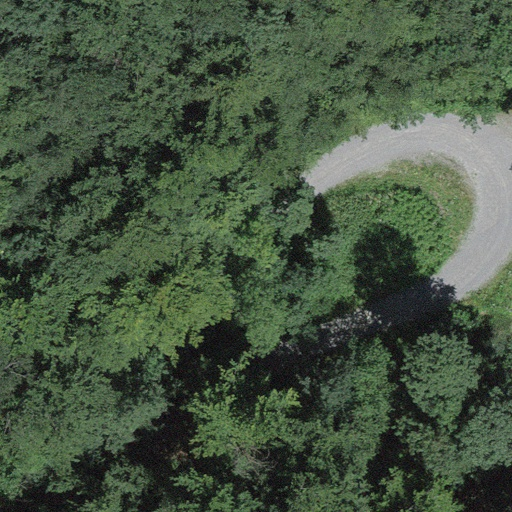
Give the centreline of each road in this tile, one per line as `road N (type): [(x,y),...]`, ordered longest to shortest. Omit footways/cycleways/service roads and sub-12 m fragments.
road 1 (track): [(511,156),(504,137),(450,121),(391,121),(332,153),(229,253),(139,319),(0,379)]
road 2 (track): [(72,511),(265,359),(434,290),(504,251),(511,232)]
